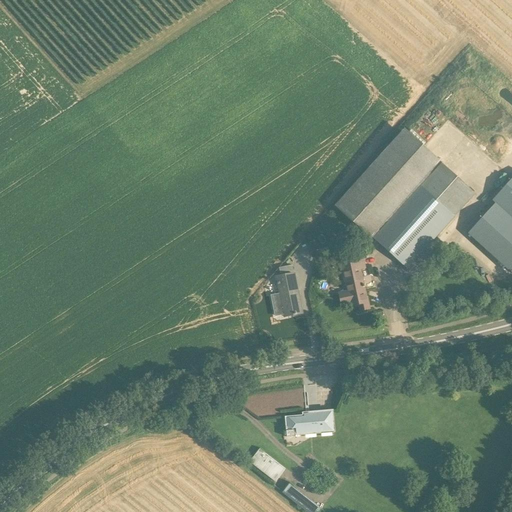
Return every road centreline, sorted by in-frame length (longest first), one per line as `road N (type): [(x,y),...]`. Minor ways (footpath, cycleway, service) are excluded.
road 1 (secondary): [(0,504),(89,434),(184,389),(511,324)]
road 2 (unknown): [(400,336),(403,296),(446,249),(463,242),(485,260)]
